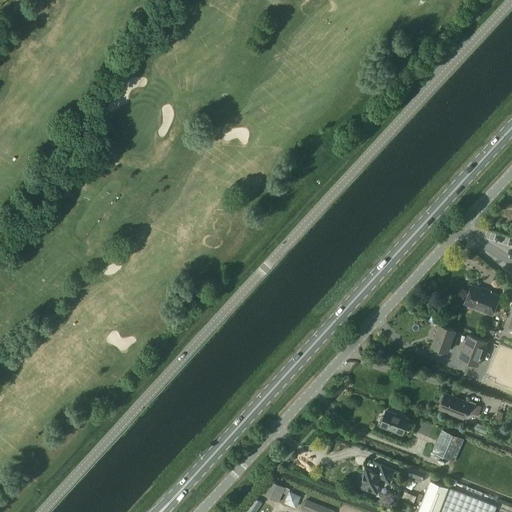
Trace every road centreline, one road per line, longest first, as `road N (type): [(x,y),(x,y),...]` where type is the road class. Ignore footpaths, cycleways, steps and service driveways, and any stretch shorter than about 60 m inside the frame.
road 1 (tertiary): [(43,511),(511,4)]
road 2 (primary): [(168,503),(511,128)]
road 3 (unclassified): [(199,511),(511,173)]
